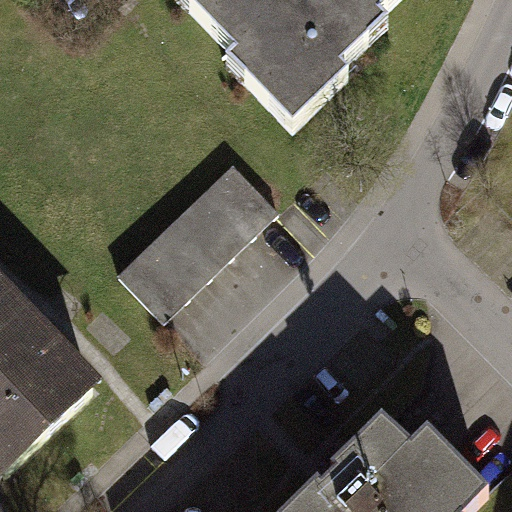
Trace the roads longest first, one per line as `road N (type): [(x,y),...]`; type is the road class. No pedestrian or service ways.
road 1 (residential): [(396,241),(139,511)]
road 2 (residential): [(511,2),(491,60),(396,241)]
road 3 (residential): [(396,241),(511,360)]
